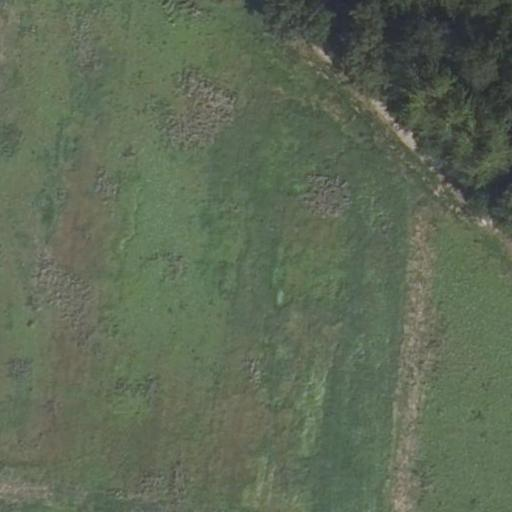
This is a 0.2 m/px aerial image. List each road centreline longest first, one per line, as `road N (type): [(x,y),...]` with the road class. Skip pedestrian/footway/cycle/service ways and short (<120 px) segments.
road 1 (track): [(0,11),(65,107),(336,284),(317,511)]
road 2 (track): [(511,246),(274,0)]
road 3 (track): [(449,182),(440,249),(422,272),(389,288),(336,284)]
road 4 (track): [(0,483),(125,511)]
